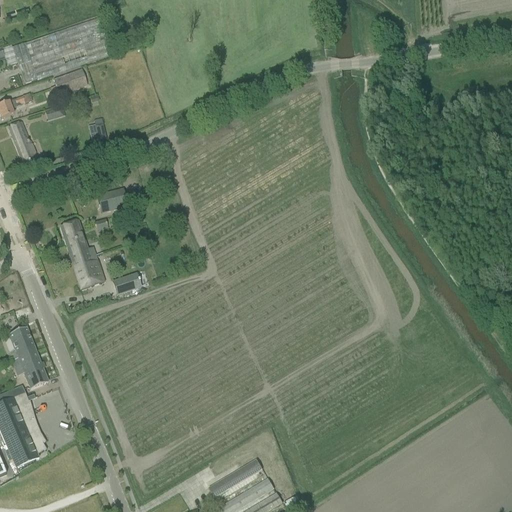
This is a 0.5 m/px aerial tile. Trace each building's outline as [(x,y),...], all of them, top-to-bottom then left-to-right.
[(0,59),(3,59),(12,55),(15,64),(16,64),(24,87),(110,57),(98,21),(11,50),(10,47),(0,50),(0,59)] [(12,55),(3,59),(6,67),(15,64),(12,55)] [(52,81),(55,89),(50,91),(52,98),(57,96),(58,97),(62,96),(63,99),(72,96),(70,93),(86,88),(84,82),(83,77),(81,71),(52,81)] [(28,96),(5,105),(0,106),(0,120),(0,121),(13,117),(10,110),(18,107),(18,105),(23,104),(24,106),(31,103),(28,96)] [(60,109),(52,112),(55,121),(62,118),(60,109)] [(20,124),(17,126),(7,130),(23,170),(38,165),(30,144),(28,144),(20,124)] [(94,127),(96,135),(98,145),(106,143),(102,125),(94,127)] [(114,194),(96,199),(98,206),(105,204),(108,213),(118,210),(117,207),(114,194)] [(105,221),(94,224),(96,232),(107,230),(105,221)] [(91,265),(80,232),(77,223),(59,229),(80,292),(103,284),(96,263),(91,265)] [(140,290),(135,277),(112,284),(116,298),(140,290)] [(25,330),(8,337),(17,361),(35,354),(25,330)] [(35,354),(17,361),(11,364),(16,379),(23,376),(29,392),(47,385),(35,354)] [(0,404),(12,400),(14,404),(25,400),(21,392),(14,395),(13,392),(0,397),(0,404)] [(12,400),(0,404),(0,435),(16,474),(35,463),(32,459),(44,452),(45,453),(46,453),(40,444),(42,442),(44,445),(44,444),(39,436),(36,427),(34,422),(29,405),(27,404),(26,401),(32,398),(33,401),(32,398),(25,401),(25,400),(14,404),(12,400)] [(208,490),(214,500),(262,472),(256,462),(208,490)] [(267,481),(219,509),(220,511),(238,511),(273,491),(267,481)] [(276,495),(248,511),(270,511),(282,505),(276,495)]
